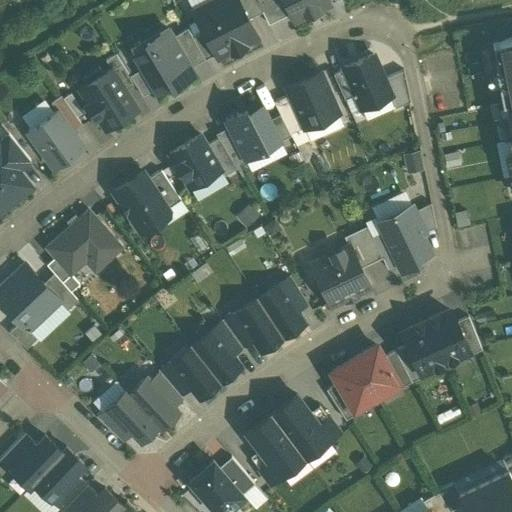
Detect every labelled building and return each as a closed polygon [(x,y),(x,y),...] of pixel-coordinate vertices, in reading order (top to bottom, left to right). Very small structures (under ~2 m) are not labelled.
[(192,36),(204,57),(215,52),(217,55),(229,49),(230,53),(247,44),(245,41),(257,35),(247,17),(238,0),(211,0),(193,9),(204,30),(192,36)] [(238,0),(247,17),(262,10),(256,0),(238,0)] [(256,0),(262,10),(268,23),(290,12),(284,0),(256,0)] [(284,0),(290,12),(293,19),(306,13),(307,16),(319,10),(317,8),(329,2),(328,0),(284,0)] [(187,26),(172,35),(191,66),(204,57),(192,36),(187,26)] [(168,27),(146,40),(150,47),(135,56),(141,67),(154,88),(156,91),(178,78),(180,81),(194,72),(191,66),(172,35),(168,27)] [(511,36),(492,41),(496,63),(494,64),(502,101),(503,101),(506,116),(511,114),(511,36)] [(124,89),(135,82),(129,74),(115,53),(105,59),(110,67),(124,89)] [(343,66),(344,68),(355,93),(361,106),(389,94),(390,93),(383,78),(373,53),(343,66)] [(136,108),(124,89),(110,67),(103,71),(100,66),(83,76),(87,82),(80,86),(89,101),(85,104),(94,117),(98,115),(106,128),(136,108)] [(141,67),(129,74),(135,82),(142,94),(154,88),(141,67)] [(344,68),(333,73),(344,98),(355,93),(344,68)] [(403,68),(383,78),(390,93),(389,94),(395,107),(410,100),(403,68)] [(337,111),(319,71),(286,85),(290,93),(304,126),(337,111)] [(304,126),(290,93),(273,100),(280,113),(290,132),(304,126)] [(56,110),(71,131),(81,123),(62,95),(51,102),(56,110)] [(44,98),(23,112),(31,124),(52,109),(44,98)] [(229,125),(245,157),(279,139),(269,118),(261,104),(248,110),(246,107),(225,118),(229,125)] [(28,130),(54,166),(82,146),(71,131),(56,110),(28,130)] [(290,134),(290,132),(280,113),(269,118),(279,139),(290,134)] [(215,132),(218,136),(233,163),(245,157),(229,125),(215,132)] [(8,132),(0,139),(0,149),(1,150),(2,149),(19,170),(31,160),(8,132)] [(200,133),(169,152),(189,186),(220,168),(206,143),(200,133)] [(233,163),(218,136),(206,143),(220,168),(224,174),(236,167),(233,163)] [(0,210),(31,186),(19,170),(2,149),(1,150),(0,149),(0,210)] [(180,198),(160,168),(147,177),(167,207),(180,198)] [(142,171),(113,190),(139,228),(151,231),(166,221),(168,209),(167,207),(147,177),(142,171)] [(415,210),(425,231),(435,225),(431,202),(415,210)] [(415,210),(412,204),(378,220),(383,231),(372,236),(382,257),(387,268),(398,263),(402,269),(432,255),(421,232),(425,231),(415,210)] [(88,209),(46,246),(55,256),(70,273),(94,251),(103,261),(121,246),(88,209)] [(466,210),(455,212),(458,227),(469,225),(466,210)] [(484,222),(471,226),(476,244),(489,240),(484,222)] [(345,235),(360,267),(382,257),(372,236),(366,225),(345,235)] [(332,304),(369,286),(349,244),(311,262),(332,304)] [(70,273),(55,256),(46,264),(53,272),(70,291),(79,283),(70,273)] [(43,282),(25,263),(0,286),(0,300),(19,321),(29,331),(30,330),(60,302),(61,301),(43,282)] [(53,272),(43,282),(61,301),(60,302),(67,309),(77,299),(70,291),(53,272)] [(306,302),(289,275),(278,283),(296,309),(306,302)] [(278,283),(257,297),(282,335),(304,321),(296,309),(278,283)] [(282,335),(257,297),(236,311),(253,337),(252,337),(260,350),(282,335)] [(446,309),(425,318),(444,359),(467,349),(468,348),(461,333),(462,333),(456,320),(452,311),(446,309)] [(253,337),(236,311),(223,319),(241,345),(252,337),(253,337)] [(468,315),(456,320),(462,333),(461,333),(468,348),(467,349),(469,353),(481,348),(468,315)] [(425,318),(405,328),(403,333),(407,343),(413,356),(413,355),(420,371),(421,370),(444,359),(425,318)] [(241,345),(223,319),(211,328),(230,353),(231,353),(241,345)] [(29,331),(19,321),(9,331),(26,347),(37,337),(30,330),(29,331)] [(211,328),(191,344),(220,380),(240,364),(231,353),(230,353),(211,328)] [(413,356),(407,343),(395,348),(411,380),(423,374),(421,370),(420,371),(413,355),(413,356)] [(220,380),(191,344),(171,360),(191,385),(190,385),(199,397),(220,380)] [(379,346),(373,344),(353,356),(376,395),(398,382),(399,382),(390,367),(391,367),(384,355),(379,346)] [(411,380),(395,348),(384,355),(391,367),(390,367),(399,382),(398,382),(400,387),(411,380)] [(353,356),(334,367),(332,373),(337,382),(344,394),(345,394),(353,408),(354,408),(376,395),(353,356)] [(191,385),(171,360),(160,369),(180,393),(190,385),(191,385)] [(149,379),(174,405),(183,397),(180,393),(159,369),(149,379)] [(129,391),(158,424),(157,424),(160,427),(179,411),(174,405),(149,379),(146,375),(129,391)] [(344,394),(337,382),(326,388),(345,418),(357,412),(354,408),(353,408),(345,394),(344,394)] [(126,388),(108,405),(132,432),(140,440),(157,424),(158,424),(129,391),(126,388)] [(271,412),(304,456),(330,438),(329,437),(338,430),(329,417),(320,424),(309,411),(295,393),(271,412)] [(309,411),(320,424),(329,417),(318,404),(309,411)] [(132,432),(108,405),(97,416),(123,441),(132,432)] [(279,475),(304,456),(271,412),(246,430),(260,448),(270,462),(260,469),(269,481),(279,474),(279,475)] [(25,432),(0,457),(0,458),(11,469),(36,443),(25,432)] [(36,443),(11,469),(29,487),(33,482),(62,451),(45,435),(36,443)] [(66,446),(62,451),(33,482),(50,498),(75,472),(83,464),(66,446)] [(250,456),(260,469),(270,462),(260,448),(250,456)] [(511,453),(502,458),(507,469),(511,477),(511,453)] [(219,466),(242,493),(255,483),(231,456),(219,466)] [(224,511),(244,495),(242,493),(219,466),(213,459),(188,480),(216,511),(224,511)] [(483,481),(497,511),(511,511),(511,477),(507,469),(483,481)] [(75,472),(50,498),(62,509),(87,483),(75,472)] [(459,493),(457,494),(463,504),(466,511),(497,511),(483,481),(459,493)] [(463,504),(457,494),(459,493),(453,482),(437,490),(438,491),(449,511),(463,504)] [(87,483),(62,509),(64,511),(81,511),(98,494),(87,483)] [(98,494),(81,511),(116,511),(123,505),(105,488),(98,494)] [(449,511),(438,491),(423,500),(428,508),(431,511),(449,511)] [(123,505),(116,511),(137,511),(126,502),(123,505)]
